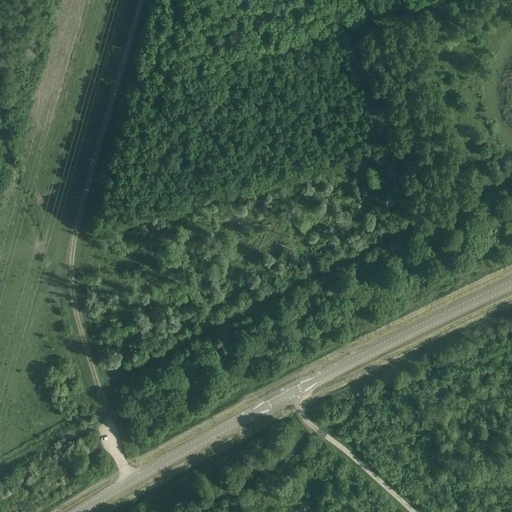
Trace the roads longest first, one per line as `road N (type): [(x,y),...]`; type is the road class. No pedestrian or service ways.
road 1 (track): [(144,0),(70,264),(70,300),(131,481)]
road 2 (tertiary): [(80,511),(290,393),(511,284)]
